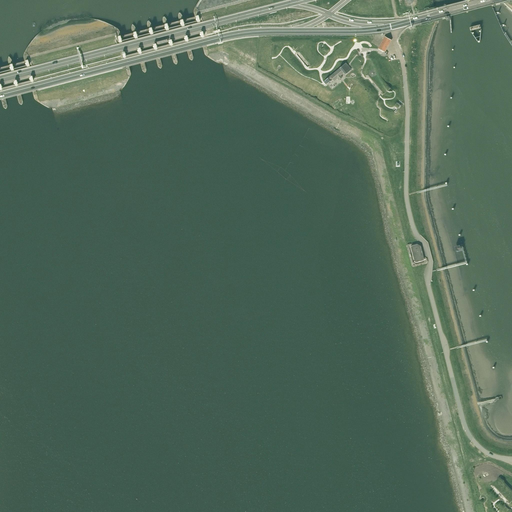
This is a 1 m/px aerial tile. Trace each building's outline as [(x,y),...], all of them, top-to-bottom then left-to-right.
[(473,0),(472,0),(463,2),(466,12),(476,9),(473,0)] [(388,47),(391,41),(384,37),(378,48),(385,52),(388,47)] [(309,45),(300,54),(314,68),(322,60),(309,45)] [(339,68),(335,72),(328,78),(324,81),(325,80),(327,83),(327,84),(331,81),(330,80),(332,79),(334,81),(337,78),(338,80),(342,77),(340,76),(343,73),(345,74),(351,69),(345,63),(339,68)] [(374,69),(366,76),(383,95),(390,88),(374,69)] [(403,103),(398,99),(393,106),(395,108),(398,110),(403,103)] [(418,242),(406,245),(412,267),(427,263),(426,257),(422,255),(418,242)] [(511,484),(505,477),(496,485),(511,501),(511,484)]
